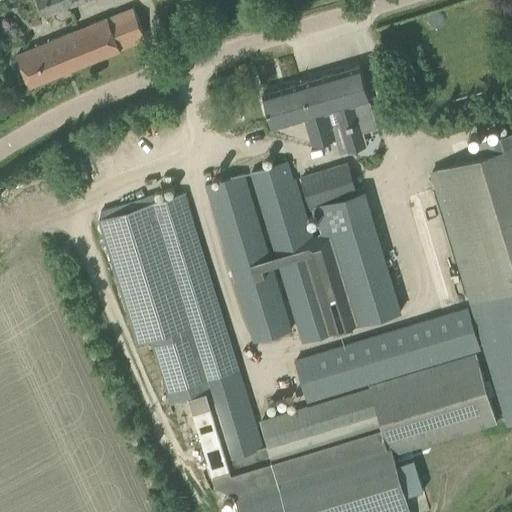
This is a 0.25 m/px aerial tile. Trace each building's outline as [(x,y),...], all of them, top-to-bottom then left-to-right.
[(38,0),(45,16),(85,0),(38,0)] [(17,53),(22,67),(30,86),(146,39),(132,6),(17,53)] [(337,137),(329,111),(370,99),(360,64),(262,92),(273,127),(305,117),(313,144),(337,137)] [(429,170),(469,302),(507,421),(511,419),(511,130),(472,142),(476,156),(429,170)] [(346,327),(317,233),(310,236),(287,160),(251,171),(302,341),(346,327)] [(300,175),(310,208),(357,194),(347,162),(300,175)] [(207,185),(213,204),(254,341),(291,329),(243,173),(207,185)] [(262,446),(190,211),(184,192),(158,200),(156,194),(101,211),(99,218),(137,342),(151,338),(171,402),(189,396),(216,483),(233,478),(233,479),(274,466),(268,445),(262,446)] [(317,233),(346,327),(401,310),(373,216),(317,233)] [(294,359),(307,401),(480,348),(468,306),(294,359)] [(497,420),(475,351),(260,419),(268,445),(274,466),(233,479),(243,511),(421,511),(430,510),(414,458),(412,451),(392,457),(391,453),(497,420)]
